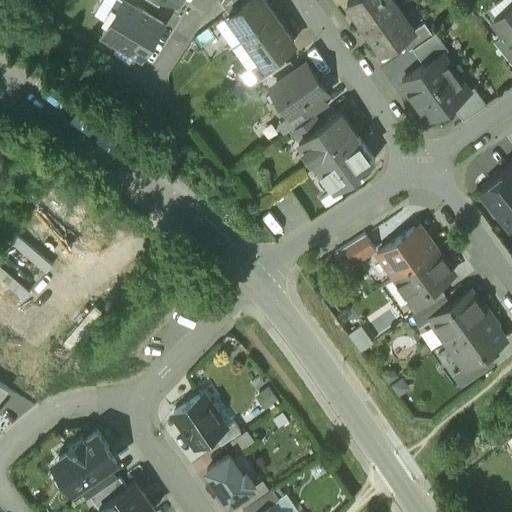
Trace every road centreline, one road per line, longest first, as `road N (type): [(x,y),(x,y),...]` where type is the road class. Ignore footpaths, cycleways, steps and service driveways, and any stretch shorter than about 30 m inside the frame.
road 1 (residential): [(0,79),(171,205),(255,285)]
road 2 (residential): [(255,285),(424,511)]
road 3 (residential): [(302,0),(423,171)]
road 4 (residential): [(255,285),(423,171)]
road 5 (residential): [(255,285),(126,411)]
road 6 (residential): [(423,171),(511,295)]
road 7 (residential): [(126,411),(77,404),(47,415),(0,459)]
road 8 (residential): [(126,411),(197,511)]
